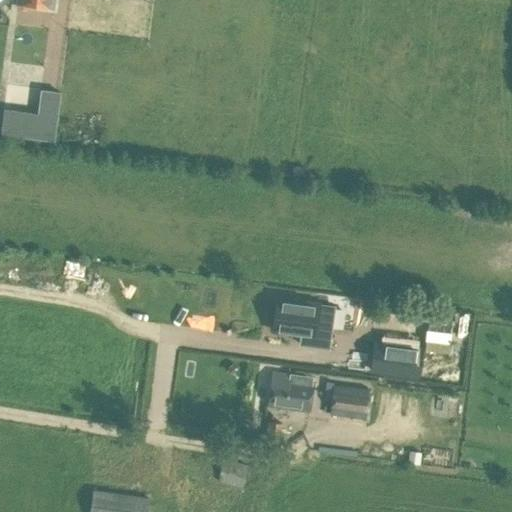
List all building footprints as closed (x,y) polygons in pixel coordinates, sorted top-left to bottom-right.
[(16,0),(16,4),(52,9),(53,0),(16,0)] [(208,301),(252,302),(253,283),(209,282),(208,301)] [(328,347),(334,306),(276,298),(272,329),(300,333),(299,343),(311,345),(328,347)] [(397,375),(401,347),(359,342),(356,370),(397,375)] [(271,372),(266,407),(309,412),(312,382),(289,379),(290,375),(271,372)] [(332,385),(328,414),(365,419),(369,389),(332,385)] [(268,421),(265,438),(280,439),(282,423),(268,421)] [(408,462),(419,463),(420,452),(409,450),(408,462)] [(222,458),(216,480),(241,487),(246,464),(222,458)] [(92,493),(89,511),(146,511),(148,500),(92,493)]
